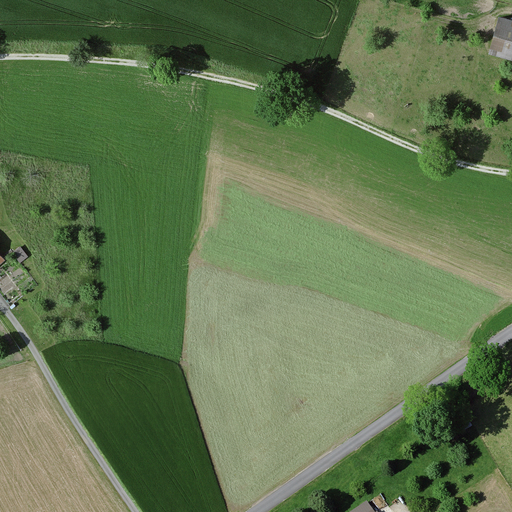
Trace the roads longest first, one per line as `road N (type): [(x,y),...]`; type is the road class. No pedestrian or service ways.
road 1 (track): [(0,58),(103,62),(229,81),(459,164),(511,173)]
road 2 (unclassified): [(261,511),(511,331)]
